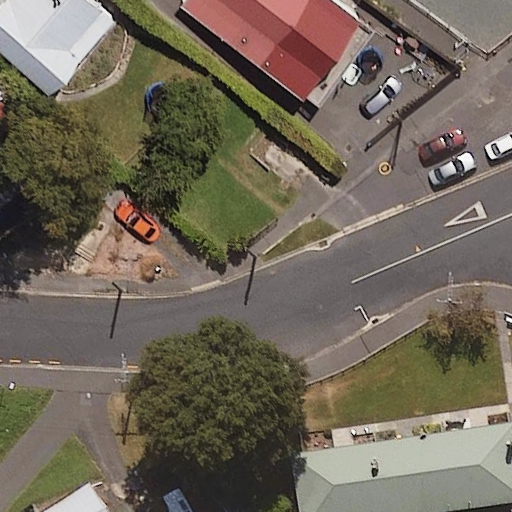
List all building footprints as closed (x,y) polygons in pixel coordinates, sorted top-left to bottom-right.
[(110,14),(94,0),(0,0),(0,44),(48,86),(110,14)] [(307,0),(159,0),(156,6),(254,75),(307,0)] [(344,0),(328,0),(302,43),(391,110),(444,77),(344,0)] [(0,230),(32,205),(3,169),(0,171),(0,230)] [(465,511),(511,505),(511,427),(298,459),(305,511),(465,511)] [(107,511),(92,489),(55,511),(107,511)]
